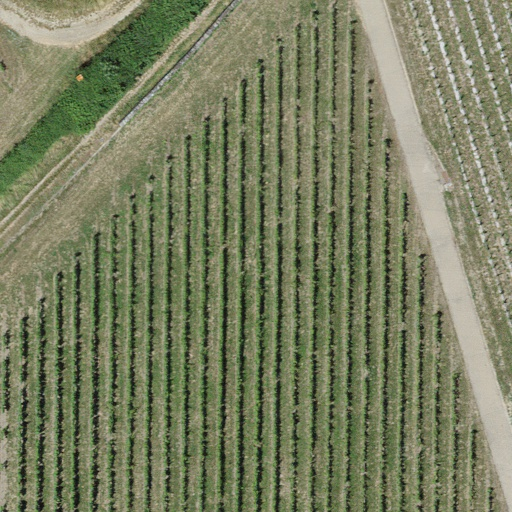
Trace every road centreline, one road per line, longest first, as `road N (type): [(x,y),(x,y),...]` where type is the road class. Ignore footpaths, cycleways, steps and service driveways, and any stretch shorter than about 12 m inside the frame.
road 1 (track): [(511,482),(371,0)]
road 2 (track): [(0,196),(185,0)]
